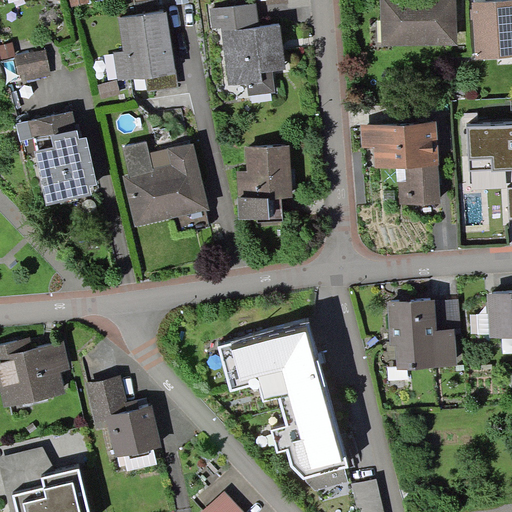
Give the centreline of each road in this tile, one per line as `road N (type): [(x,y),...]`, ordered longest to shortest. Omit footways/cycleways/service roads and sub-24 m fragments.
road 1 (residential): [(322,0),(345,271)]
road 2 (residential): [(132,304),(150,358),(286,511)]
road 3 (residential): [(334,273),(395,511)]
road 4 (residential): [(334,273),(132,304)]
road 5 (residential): [(511,264),(345,271)]
road 6 (residential): [(132,304),(0,314)]
